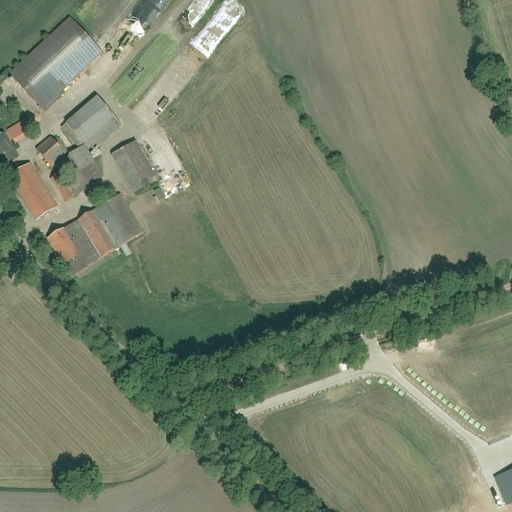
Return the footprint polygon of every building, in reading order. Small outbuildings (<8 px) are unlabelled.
[(73,21),(16,73),(47,107),(104,54),(73,21)] [(102,98),(70,124),(87,144),(118,118),(102,98)] [(118,118),(87,144),(94,152),(125,126),(118,118)] [(30,119),(10,131),(18,145),(38,133),(30,119)] [(157,153),(166,150),(167,154),(171,153),(164,128),(151,132),(157,153)] [(7,133),(0,137),(0,165),(4,172),(24,160),(7,133)] [(55,138),(40,151),(54,167),(68,155),(55,138)] [(139,143),(115,155),(135,193),(159,181),(139,143)] [(88,147),(59,164),(79,195),(107,177),(88,147)] [(35,166),(14,178),(40,220),(60,208),(35,166)] [(62,173),(52,179),(66,202),(75,196),(62,173)] [(155,191),(159,201),(165,199),(161,189),(155,191)] [(170,197),(166,189),(162,191),(166,199),(170,197)] [(123,196),(97,211),(119,248),(145,233),(123,196)] [(119,248),(97,211),(67,229),(89,266),(119,248)] [(71,277),(89,266),(67,229),(49,240),(71,277)] [(127,257),(133,254),(127,244),(122,247),(127,257)]
